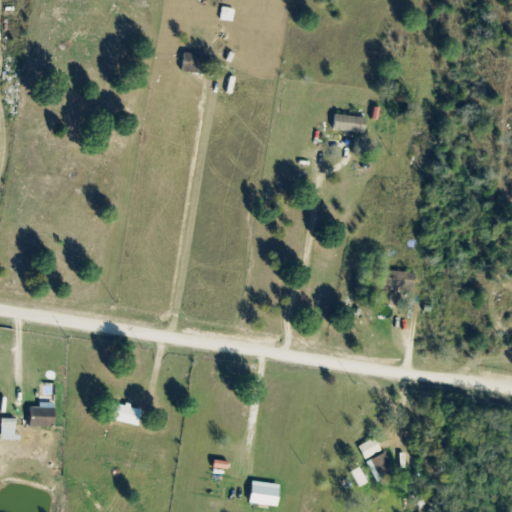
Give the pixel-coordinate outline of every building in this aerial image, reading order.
[(179,72),(205,75),(207,56),(181,53),(179,72)] [(363,118),(332,115),(331,131),(362,134),(363,118)] [(412,274),(381,271),(379,290),(410,293),(412,274)] [(136,427),(140,411),(110,403),(106,419),(136,427)] [(52,408),(27,408),(27,428),(52,428),(52,408)] [(380,451),(373,438),(357,447),(363,459),(380,451)] [(393,474),(383,454),(366,462),(376,482),(393,474)] [(275,506),(276,488),(249,485),(247,503),(275,506)]
